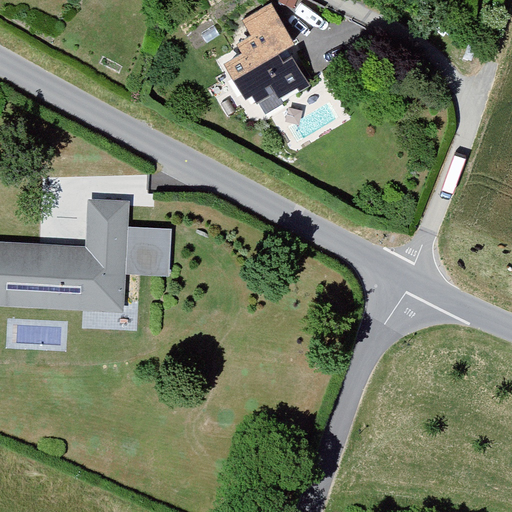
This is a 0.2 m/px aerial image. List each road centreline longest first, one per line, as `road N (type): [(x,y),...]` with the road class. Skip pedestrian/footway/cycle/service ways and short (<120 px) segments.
road 1 (tertiary): [(402,280),(0,60)]
road 2 (residential): [(321,0),(422,52),(460,99),(464,132),(402,280)]
road 3 (unclassified): [(317,511),(402,280)]
